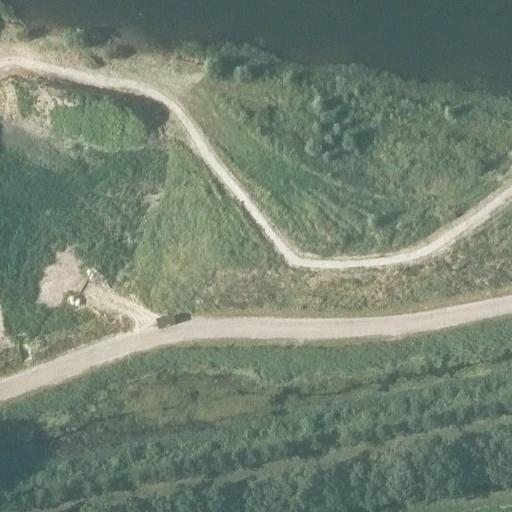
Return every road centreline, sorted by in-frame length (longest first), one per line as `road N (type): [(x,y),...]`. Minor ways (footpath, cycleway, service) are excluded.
road 1 (track): [(511,304),(377,327),(175,333),(0,394)]
road 2 (unclassified): [(138,511),(511,438)]
